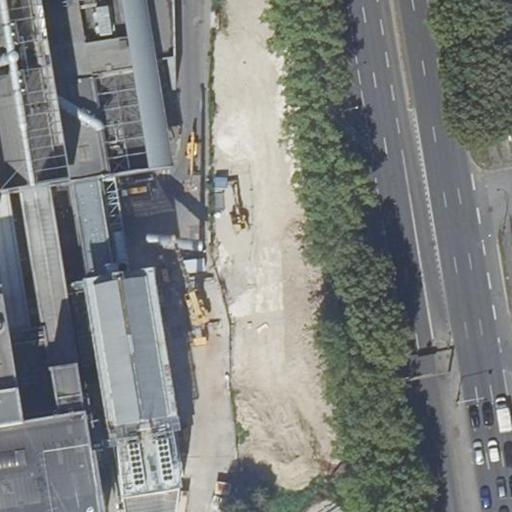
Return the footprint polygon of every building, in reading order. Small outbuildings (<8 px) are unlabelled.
[(0,0),(0,190),(1,191),(11,190),(12,195),(22,193),(50,188),(73,185),(100,180),(157,171),(139,64),(169,59),(172,85),(173,89),(175,90),(176,90),(178,87),(183,49),(183,33),(183,25),(182,1),(181,0),(0,0)] [(115,279),(100,180),(73,185),(88,283),(115,279)] [(81,362),(50,188),(22,193),(46,329),(53,367),(81,362)] [(0,275),(4,299),(10,334),(24,332),(1,191),(0,190),(0,275)] [(0,511),(179,511),(183,473),(179,433),(153,273),(115,279),(88,283),(101,358),(81,362),(53,367),(46,329),(24,332),(10,334),(4,299),(0,299),(0,511)]
